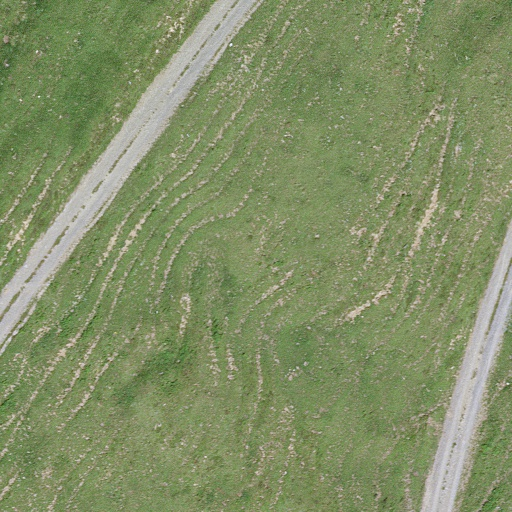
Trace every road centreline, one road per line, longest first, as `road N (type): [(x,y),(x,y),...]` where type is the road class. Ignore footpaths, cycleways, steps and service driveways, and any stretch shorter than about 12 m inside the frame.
road 1 (track): [(0,296),(236,0)]
road 2 (track): [(437,511),(511,265)]
